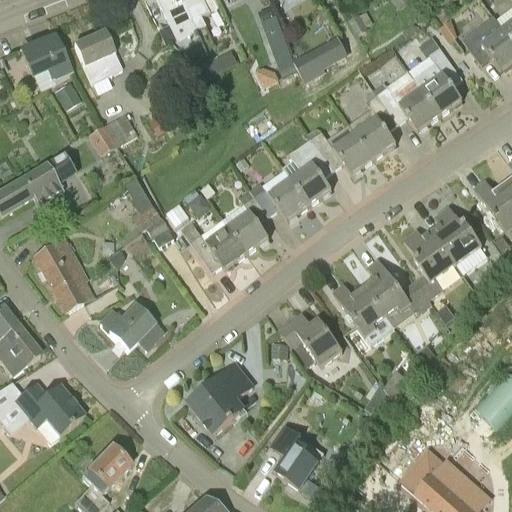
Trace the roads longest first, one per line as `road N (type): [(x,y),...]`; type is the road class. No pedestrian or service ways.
road 1 (residential): [(123,412),(332,243),(511,121)]
road 2 (residential): [(123,412),(0,267)]
road 3 (residential): [(245,511),(123,412)]
